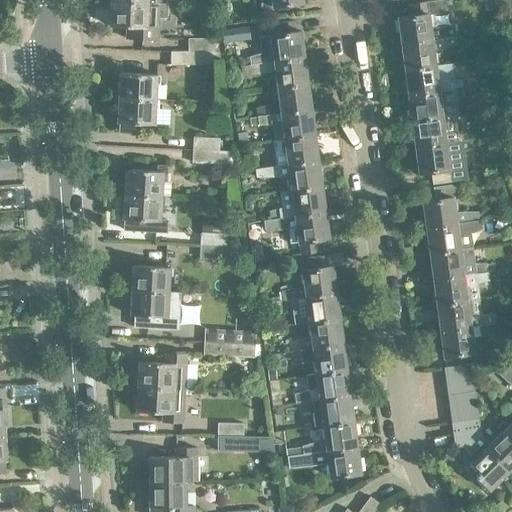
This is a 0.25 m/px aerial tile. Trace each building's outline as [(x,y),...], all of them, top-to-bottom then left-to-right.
[(303,0),(261,0),(261,10),(291,9),(291,4),(303,3),(303,0)] [(430,27),(429,14),(443,12),(445,11),(447,8),(445,0),(434,0),(414,3),(416,15),(399,17),(402,43),(457,35),(456,23),(430,27)] [(159,4),(112,1),(111,26),(126,27),(125,39),(158,41),(159,18),(169,18),(170,4),(159,4)] [(232,41),(252,38),(250,25),(230,28),(232,41)] [(250,65),(274,61),(304,57),(301,31),(259,37),(261,54),(249,57),(250,65)] [(406,69),(435,65),(434,51),(460,44),(458,35),(457,35),(402,43),(406,69)] [(188,50),(214,51),(214,38),(188,38),(188,50)] [(214,51),(188,50),(170,50),(170,63),(221,63),(220,51),(214,51)] [(304,57),(274,61),(250,65),(241,66),(243,76),(276,71),(278,87),(308,83),(304,57)] [(409,95),(465,87),(474,86),(474,78),(462,79),(451,79),(449,76),(447,63),(435,65),(406,69),(409,95)] [(119,97),(155,98),(157,73),(120,71),(119,97)] [(281,112),(311,108),(308,83),(278,87),(279,97),(281,112)] [(413,121),(442,117),(454,116),(452,101),(466,97),(465,87),(409,95),(413,121)] [(154,123),(155,98),(119,97),(117,121),(118,121),(118,132),(136,133),(136,122),(154,123)] [(256,116),(274,113),(271,102),(255,107),(256,116)] [(315,134),(311,109),(311,108),(281,112),(274,113),(256,116),(249,117),(250,124),(273,124),(275,140),(315,134)] [(444,131),(444,130),(442,117),(413,121),(416,147),(472,139),(471,130),(452,130),(444,131)] [(275,165),(318,160),(315,134),(275,140),(273,140),(276,165),(275,165)] [(193,149),(219,150),(220,137),(193,136),(193,149)] [(449,168),(448,154),(473,148),(472,139),(416,147),(420,172),(434,171),(435,182),(458,179),(456,167),(449,168)] [(218,163),(219,150),(193,149),(192,162),(218,163)] [(219,150),(218,163),(232,164),(232,151),(219,150)] [(253,168),(253,160),(236,160),(236,171),(253,168)] [(292,190),(322,186),(318,160),(275,165),(256,168),(257,177),(290,176),(292,190)] [(127,167),(125,192),(161,194),(162,180),(167,180),(168,163),(158,162),(157,169),(127,167)] [(428,226),(481,219),(480,210),(455,210),(454,198),(460,197),(458,184),(436,187),(437,198),(424,200),(428,226)] [(271,219),(325,212),(322,186),(292,190),(281,191),(283,207),(270,210),(271,219)] [(161,194),(125,192),(124,217),(126,217),(125,228),(142,229),(143,218),(160,219),(161,194)] [(325,212),(271,219),(265,220),(266,229),(268,231),(289,228),(291,243),(299,242),(301,257),(322,254),(319,239),(329,238),(325,212)] [(431,252),(471,246),(469,231),(482,228),(481,219),(428,226),(431,252)] [(200,245),(226,247),(227,235),(201,233),(200,245)] [(226,261),(226,247),(200,245),(199,259),(226,261)] [(435,277),(486,270),(485,263),(474,263),(471,246),(431,252),(435,277)] [(282,299),(336,292),(333,266),(320,267),(319,256),(296,259),(298,272),(303,271),(305,285),(280,291),(282,299)] [(132,289),(169,291),(171,266),(133,264),(132,289)] [(438,303),(479,298),(477,284),(489,281),(487,270),(486,270),(435,277),(438,303)] [(167,316),(169,291),(132,289),(130,314),(167,316)] [(310,322),(340,318),(336,292),(282,299),(283,308),(308,309),(310,322)] [(442,329),(494,323),(494,314),(481,314),(479,298),(438,303),(442,329)] [(300,349),(343,343),(340,318),(310,322),(312,336),(288,343),(289,351),(300,349)] [(494,323),(442,329),(445,355),(474,351),(472,337),(480,336),(495,331),(494,323)] [(204,341),(256,344),(256,331),(205,329),(204,341)] [(255,357),(256,344),(204,341),(204,355),(255,357)] [(347,369),(343,343),(300,349),(302,363),(311,362),(311,361),(315,360),(317,373),(347,369)] [(139,385),(186,388),(188,352),(168,351),(167,361),(141,359),(139,385)] [(511,368),(503,361),(494,370),(511,386),(511,368)] [(449,382),(472,379),(470,365),(447,368),(449,382)] [(347,369),(317,373),(319,388),(295,394),(296,402),(351,395),(347,369)] [(450,395),(474,392),(472,379),(449,382),(450,395)] [(184,422),(186,388),(139,385),(138,410),(164,411),(163,421),(184,422)] [(452,409),(476,405),(474,392),(450,395),(452,409)] [(324,424),(354,420),(351,395),(296,402),(297,411),(314,411),(314,401),(321,400),(324,424)] [(454,422),(478,419),(476,405),(452,409),(454,422)] [(455,432),(479,429),(478,419),(454,422),(455,432)] [(303,453),(358,446),(354,420),(324,424),(326,440),(302,447),(303,453)] [(509,471),(511,468),(511,429),(508,425),(504,421),(496,428),(500,432),(489,443),(499,454),(496,457),(509,471)] [(217,436),(244,436),(244,423),(218,423),(217,436)] [(499,454),(489,443),(479,433),(479,429),(455,432),(457,444),(461,444),(473,459),(470,462),(480,472),(477,476),(490,490),(509,471),(496,457),(499,454)] [(244,436),(217,436),(217,450),(274,451),(273,437),(244,436)] [(358,446),(303,453),(303,454),(289,456),(290,467),(314,465),(329,463),(331,477),(361,473),(358,446)] [(150,482),(187,481),(197,481),(197,447),(177,447),(177,456),(150,456),(150,482)] [(194,511),(195,506),(187,506),(187,481),(150,482),(150,511),(194,511)] [(374,511),(380,504),(370,496),(357,511),(374,511)]
